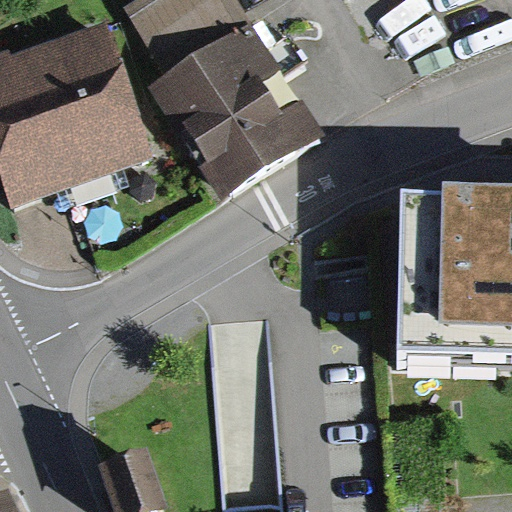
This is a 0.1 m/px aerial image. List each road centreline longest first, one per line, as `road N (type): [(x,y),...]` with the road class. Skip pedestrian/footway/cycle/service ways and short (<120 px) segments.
road 1 (residential): [(511,85),(449,105),(9,373)]
road 2 (tertiary): [(69,511),(9,373)]
